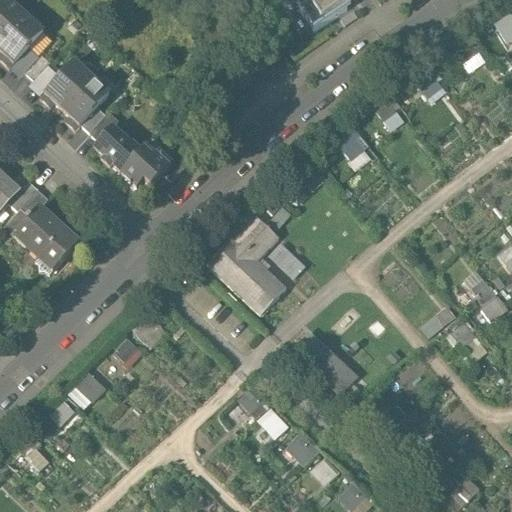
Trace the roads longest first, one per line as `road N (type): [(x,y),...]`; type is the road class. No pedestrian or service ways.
road 1 (residential): [(153,241),(390,48)]
road 2 (residential): [(0,391),(153,241)]
road 3 (residential): [(153,241),(0,98)]
